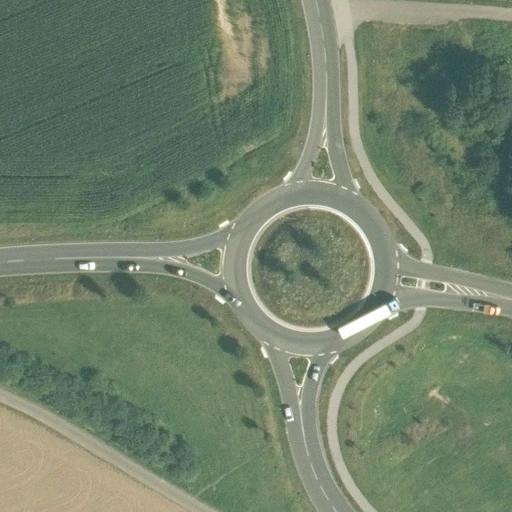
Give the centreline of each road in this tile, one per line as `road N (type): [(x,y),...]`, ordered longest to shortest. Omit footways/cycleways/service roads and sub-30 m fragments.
road 1 (secondary): [(232,261),(105,256),(0,266)]
road 2 (tertiary): [(317,0),(325,44),(319,192)]
road 3 (track): [(319,12),(511,9)]
road 4 (track): [(224,511),(59,414)]
road 5 (tertiary): [(335,511),(310,461),(299,410),(299,343)]
road 6 (secondary): [(384,275),(511,299)]
road 7 (secondary): [(319,192),(285,195),(257,211),(232,261)]
road 8 (secondary): [(299,343),(352,330),(375,305),(384,275)]
